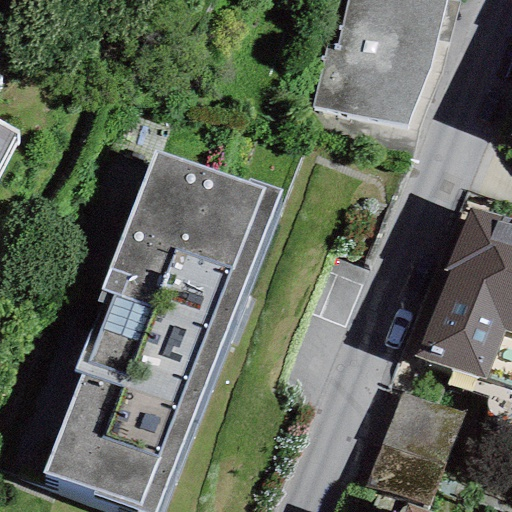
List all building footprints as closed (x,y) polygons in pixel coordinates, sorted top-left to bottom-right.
[(444,0),(344,0),(318,106),(412,130),(444,0)] [(0,156),(18,122),(0,115),(0,156)] [(273,183),(154,140),(98,293),(99,293),(74,361),(80,364),(42,466),(153,506),(273,183)] [(511,213),(467,197),(443,261),(444,261),(413,345),(511,380),(511,213)] [(457,511),(404,494),(398,511),(370,511),(368,511),(367,511),(457,511)]
